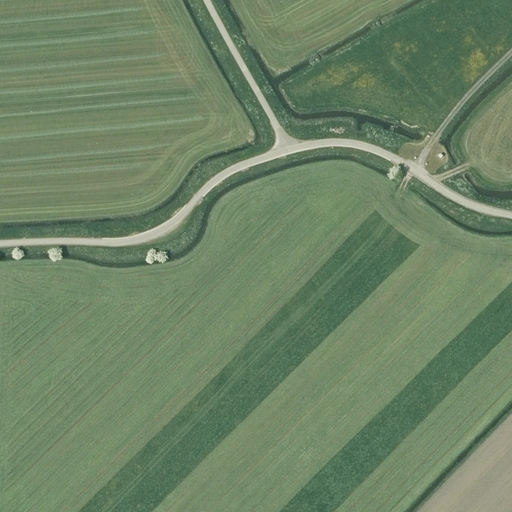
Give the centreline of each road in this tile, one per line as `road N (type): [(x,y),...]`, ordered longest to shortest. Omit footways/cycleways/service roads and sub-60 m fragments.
road 1 (tertiary): [(286,151),(220,176),(175,221),(145,237),(0,244)]
road 2 (tertiary): [(511,216),(458,201),(373,149),(337,142),(286,151)]
road 3 (unclassified): [(286,151),(208,0)]
